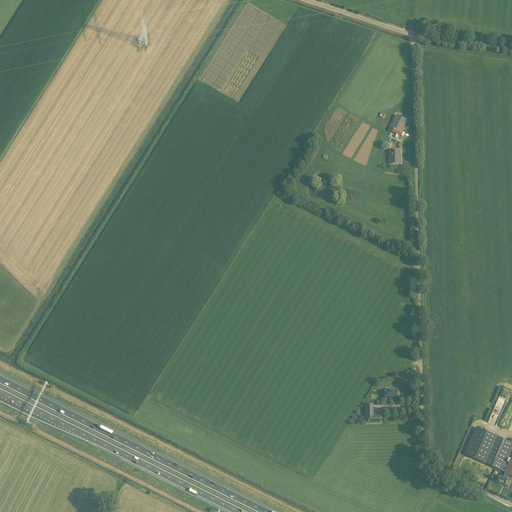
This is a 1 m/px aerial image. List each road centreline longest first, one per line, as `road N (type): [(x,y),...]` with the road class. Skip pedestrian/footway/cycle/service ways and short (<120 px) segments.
road 1 (unclassified): [(511,504),(425,465),(412,33)]
road 2 (track): [(226,0),(40,301)]
road 3 (motorway): [(253,506),(223,478),(133,427),(0,303)]
road 4 (motorway): [(253,506),(0,379)]
road 5 (motorway): [(0,393),(126,456)]
road 6 (motorway): [(0,408),(98,454),(126,456)]
road 7 (motorway): [(126,456),(237,511)]
